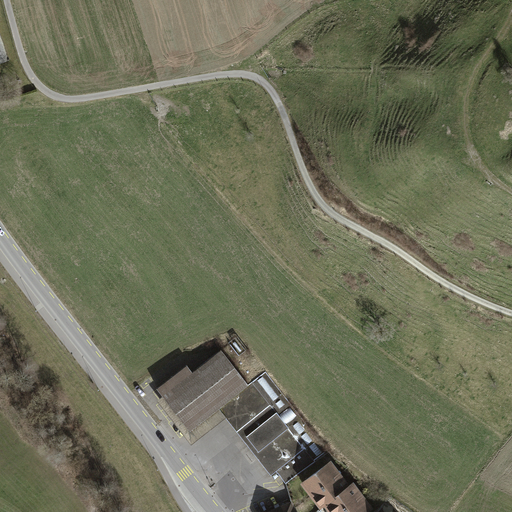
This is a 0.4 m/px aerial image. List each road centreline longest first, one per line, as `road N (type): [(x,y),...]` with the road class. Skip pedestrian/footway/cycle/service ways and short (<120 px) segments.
road 1 (track): [(11,0),(36,81),(51,96),(85,99),(221,76),(260,82),(278,94),(314,197),(484,306),(511,314)]
road 2 (secondary): [(0,237),(214,511)]
road 3 (track): [(511,193),(475,165),(465,132),(469,87),(511,15)]
